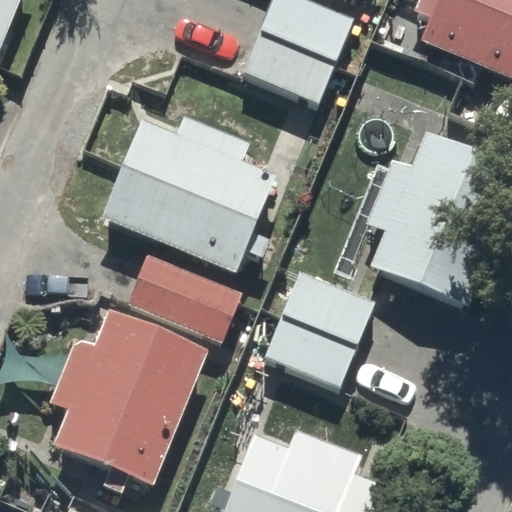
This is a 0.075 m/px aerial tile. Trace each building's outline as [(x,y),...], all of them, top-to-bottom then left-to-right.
[(0,0),(0,55),(22,0),(0,0)] [(287,0),(343,24),(353,0),(358,0),(369,5),(371,0),(287,0)] [(424,39),(414,62),(511,104),(511,0),(441,0),(434,18),(418,11),(409,32),(424,39)] [(349,40),(275,8),(239,93),(313,125),(349,40)] [(183,138),(174,159),(137,144),(96,241),(231,298),(272,200),(234,184),(243,163),(183,138)] [(511,206),(511,196),(421,157),(406,191),(390,184),(363,246),(380,254),(363,293),(400,309),(393,324),(450,348),(511,206)] [(142,272),(121,321),(217,362),(238,313),(142,272)] [(260,376),(261,376),(335,407),(371,321),(296,290),(260,376)] [(203,368),(119,331),(106,326),(88,367),(71,360),(43,425),(64,434),(48,470),(141,511),(203,368)] [(382,511),(390,493),(358,480),(362,469),(293,441),(283,467),(251,454),(228,511),(212,506),(209,511),(382,511)]
